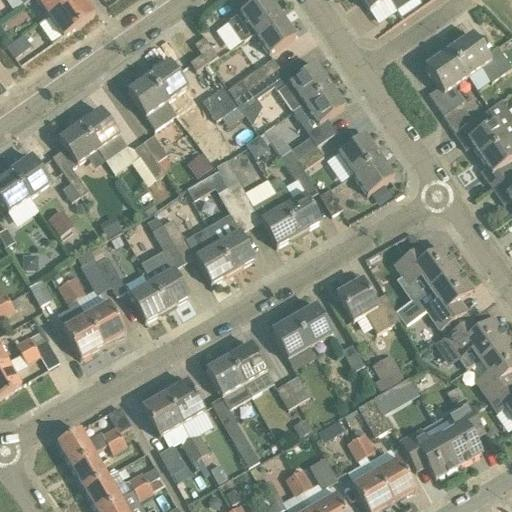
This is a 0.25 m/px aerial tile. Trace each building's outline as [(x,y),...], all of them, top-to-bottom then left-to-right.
[(17,0),(24,9),(34,2),(37,0),(17,0)] [(77,0),(37,0),(34,2),(48,21),(77,0)] [(80,0),(77,0),(48,21),(39,27),(53,48),(94,20),(80,0)] [(254,39),(280,20),(265,0),(264,0),(261,2),(259,0),(241,0),(238,2),(246,13),(239,17),(240,18),(229,26),(243,46),(254,39)] [(414,0),(358,0),(368,15),(371,13),(387,2),(396,15),(416,1),(414,0)] [(295,42),(280,20),(254,39),(269,60),(295,42)] [(32,51),(24,39),(7,50),(16,62),(32,51)] [(511,72),(497,52),(486,60),(471,39),(449,55),(468,82),(481,73),(491,88),(511,73),(511,72)] [(217,62),(204,42),(194,49),(201,60),(207,68),(208,69),(217,62)] [(468,82),(449,55),(424,72),(438,93),(427,100),(442,121),(454,138),(472,125),(460,109),(464,106),(454,92),(468,82)] [(201,60),(189,68),(195,77),(207,68),(201,60)] [(234,105),(248,96),(279,73),(272,63),(240,85),(241,86),(227,95),(234,105)] [(148,81),(166,107),(187,92),(168,66),(148,81)] [(254,105),(274,92),(292,117),(329,91),(314,70),(289,87),(279,73),(248,96),(254,105)] [(165,107),(166,107),(148,81),(126,96),(155,136),(176,121),(165,107)] [(329,91),(292,117),(299,127),(310,120),(318,130),(344,112),(329,91)] [(212,100),(202,107),(216,127),(226,119),(212,100)] [(479,161),(511,137),(511,120),(502,105),(472,125),(454,138),(465,155),(471,151),(479,161)] [(97,155),(105,167),(126,152),(100,115),(79,129),(97,155)] [(76,170),(87,162),(97,155),(79,129),(58,144),(64,154),(52,163),(80,202),(88,197),(71,173),(76,170)] [(324,160),(342,146),(335,137),(317,151),(324,160)] [(511,137),(479,161),(486,172),(480,176),(492,193),(511,178),(511,137)] [(260,140),(246,150),(256,164),(270,154),(260,140)] [(352,180),(379,161),(364,140),(337,158),(352,180)] [(144,148),(157,167),(165,162),(167,160),(153,141),(144,148)] [(310,142),(290,156),(297,166),(317,152),(310,142)] [(144,148),(134,155),(156,186),(165,179),(163,175),(157,167),(144,148)] [(317,152),(297,166),(304,176),(324,163),(317,152)] [(297,166),(290,156),(280,163),(293,184),(304,176),(297,166)] [(201,159),(187,169),(198,184),(212,174),(201,159)] [(379,161),(352,180),(367,201),(393,182),(379,161)] [(171,170),(165,162),(157,167),(163,175),(171,170)] [(49,188),(32,163),(10,178),(28,203),(49,188)] [(0,207),(7,218),(28,203),(10,178),(0,184),(0,207)] [(511,178),(492,193),(503,210),(509,206),(511,209),(511,178)] [(218,199),(228,193),(221,181),(211,187),(218,199)] [(228,193),(248,228),(258,222),(276,253),(298,240),(275,200),(253,212),(238,187),(228,193)] [(62,195),(71,208),(79,203),(70,189),(62,195)] [(379,210),(392,201),(384,190),(371,199),(379,210)] [(216,250),(232,278),(255,265),(237,234),(248,228),(228,193),(218,199),(217,199),(229,220),(207,233),(211,239),(210,240),(216,250)] [(305,200),(293,206),(286,193),(275,200),(298,240),(320,227),(305,200)] [(329,195),(319,201),(331,222),(341,215),(329,195)] [(152,207),(142,213),(147,220),(157,214),(152,207)] [(60,213),(48,223),(60,238),(72,229),(60,213)] [(152,237),(162,231),(157,222),(147,228),(152,237)] [(162,231),(181,264),(192,258),(173,225),(162,231)] [(181,264),(162,231),(152,237),(163,257),(140,270),(151,287),(151,288),(166,316),(189,303),(171,270),(181,264)] [(7,234),(0,237),(0,242),(6,253),(14,247),(7,234)] [(194,263),(210,291),(232,278),(216,250),(194,263)] [(98,252),(90,257),(94,264),(96,268),(105,263),(98,252)] [(457,275),(441,253),(422,266),(415,255),(394,270),(408,290),(420,282),(429,295),(457,275)] [(77,262),(82,271),(94,264),(89,255),(80,260),(77,262)] [(97,268),(116,303),(127,296),(107,262),(97,268)] [(80,272),(96,301),(111,293),(94,264),(82,271),(80,272)] [(472,296),(457,275),(429,295),(413,306),(423,312),(428,320),(439,336),(467,317),(458,305),(472,296)] [(59,278),(50,283),(55,292),(64,287),(59,278)] [(76,283),(66,288),(76,305),(85,300),(76,283)] [(37,309),(49,303),(40,284),(28,289),(37,309)] [(373,308),(361,286),(336,299),(352,327),(365,320),(376,339),(400,325),(386,300),(373,308)] [(76,305),(66,288),(57,293),(67,311),(76,305)] [(151,288),(128,300),(144,328),(166,316),(151,288)] [(0,311),(9,307),(3,296),(0,298),(0,311)] [(9,307),(0,311),(0,323),(1,324),(15,317),(9,307)] [(85,321),(103,352),(125,339),(108,308),(85,321)] [(316,311),(293,324),(309,352),(332,339),(316,311)] [(85,321),(62,334),(80,365),(103,352),(85,321)] [(293,324),(271,337),(286,364),(309,352),(293,324)] [(471,355),(478,366),(507,346),(492,325),(474,338),(466,327),(433,350),(449,371),(460,363),(460,361),(471,355)] [(40,337),(30,343),(35,353),(46,347),(40,337)] [(21,361),(35,353),(30,343),(15,350),(21,361)] [(511,375),(511,353),(507,346),(478,366),(488,379),(476,387),(490,407),(511,392),(504,381),(511,375)] [(46,347),(35,353),(40,363),(48,376),(59,369),(46,347)] [(266,376),(250,349),(228,362),(252,402),(273,390),(266,376)] [(352,351),(341,357),(354,378),(364,371),(352,351)] [(26,370),(40,363),(35,353),(21,361),(26,370)] [(391,359),(372,371),(380,384),(386,394),(405,383),(391,359)] [(252,402),(228,362),(205,375),(221,402),(211,408),(234,447),(244,440),(229,415),(252,402)] [(0,403),(20,392),(13,378),(7,368),(0,372),(0,403)] [(418,393),(433,384),(427,374),(412,382),(418,393)] [(297,382),(287,388),(299,409),(309,403),(297,382)] [(186,386),(164,399),(182,429),(204,417),(186,386)] [(299,409),(287,388),(276,394),(288,416),(299,409)] [(458,392),(446,398),(453,410),(464,403),(458,392)] [(511,393),(511,392),(490,407),(498,418),(505,414),(511,423),(511,393)] [(401,411),(391,394),(373,404),(383,421),(401,411)] [(164,399),(141,411),(159,442),(182,429),(164,399)] [(373,404),(357,413),(375,443),(391,434),(373,404)] [(484,437),(467,409),(434,428),(458,471),(481,458),(472,444),(484,437)] [(93,458),(107,451),(121,442),(119,438),(130,431),(120,413),(107,420),(115,435),(102,441),(101,439),(86,447),(80,435),(56,448),(70,471),(93,458)] [(338,426),(328,431),(334,442),(344,437),(338,426)] [(458,471),(434,428),(399,448),(415,477),(427,470),(435,484),(458,471)] [(485,437),(492,449),(500,444),(493,432),(485,437)] [(375,457),(365,439),(356,444),(366,462),(375,457)] [(199,441),(190,446),(201,463),(209,458),(199,441)] [(121,442),(107,451),(112,460),(126,452),(121,442)] [(366,462),(356,444),(347,449),(357,467),(366,462)] [(201,463),(190,446),(182,450),(192,468),(201,463)] [(172,452),(159,459),(170,480),(184,472),(172,452)] [(70,471),(83,495),(106,481),(93,458),(70,471)] [(210,478),(205,471),(201,463),(192,468),(197,476),(200,474),(204,481),(210,478)] [(338,486),(324,463),(308,472),(321,495),(338,486)] [(376,477),(393,508),(415,496),(397,465),(376,477)] [(229,483),(219,467),(209,473),(219,489),(229,483)] [(117,475),(106,481),(83,495),(92,511),(106,511),(119,505),(119,504),(130,498),(117,475)] [(303,475),(294,480),(304,498),(313,492),(303,475)] [(154,485),(148,476),(142,479),(147,488),(147,489),(154,485)] [(376,477),(352,491),(364,511),(386,511),(393,508),(376,477)] [(147,488),(142,479),(142,478),(128,486),(133,497),(147,488)] [(295,503),(304,498),(294,480),(284,485),(294,501),(295,503)] [(160,484),(148,490),(153,497),(164,491),(160,484)] [(265,504),(270,511),(283,511),(282,508),(284,507),(271,485),(259,493),(265,504)] [(153,498),(153,497),(148,490),(147,489),(147,488),(133,497),(139,506),(153,498)] [(341,511),(335,500),(313,511),(341,511)]
